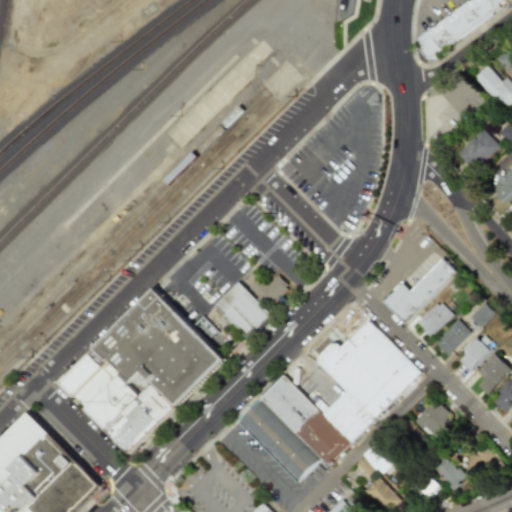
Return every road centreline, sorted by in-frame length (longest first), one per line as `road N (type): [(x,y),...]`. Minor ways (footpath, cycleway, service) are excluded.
road 1 (secondary): [(401,28),(410,144),(383,231),(348,282),(137,489)]
road 2 (residential): [(0,420),(401,28)]
road 3 (residential): [(348,282),(511,450)]
road 4 (tertiary): [(498,281),(460,201),(410,144)]
road 5 (residential): [(255,171),(344,258),(348,282)]
road 6 (residential): [(35,386),(137,489)]
road 7 (tertiary): [(401,189),(498,281)]
road 8 (residential): [(409,96),(511,19)]
